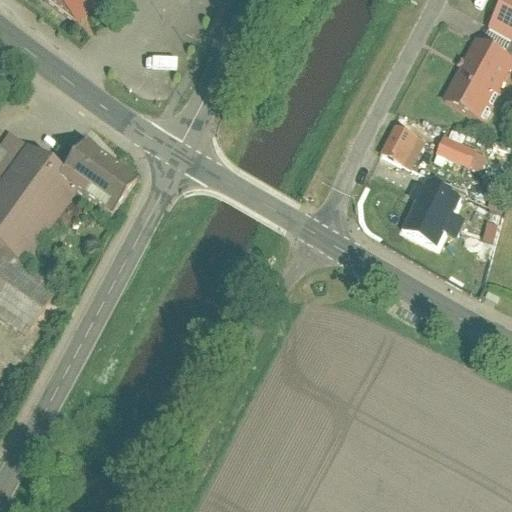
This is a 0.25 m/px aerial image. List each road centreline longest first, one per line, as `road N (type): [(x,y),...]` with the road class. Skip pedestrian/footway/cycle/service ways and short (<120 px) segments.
road 1 (tertiary): [(0,489),(179,160)]
road 2 (unclassified): [(317,240),(154,511)]
road 3 (unclassified): [(317,240),(439,0)]
road 4 (tertiary): [(0,27),(179,160)]
road 5 (tertiary): [(317,240),(511,341)]
road 6 (tertiary): [(257,0),(179,160)]
road 7 (tertiary): [(179,160),(317,240)]
